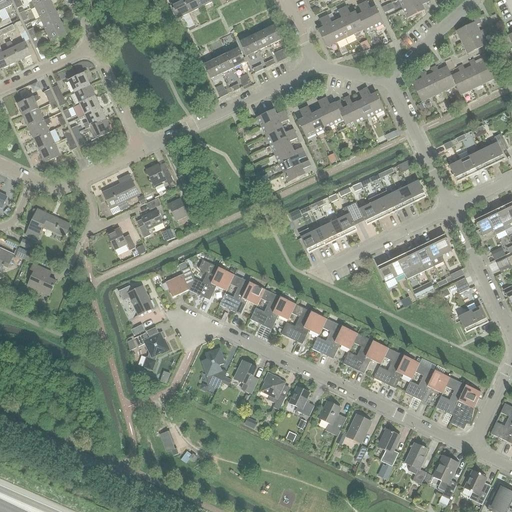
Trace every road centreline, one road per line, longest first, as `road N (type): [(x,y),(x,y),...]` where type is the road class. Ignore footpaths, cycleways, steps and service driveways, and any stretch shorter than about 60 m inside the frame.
road 1 (unclassified): [(470,450),(188,321)]
road 2 (tertiary): [(188,511),(0,419)]
road 3 (residential): [(313,63),(140,151)]
road 4 (residential): [(450,206),(308,276)]
road 5 (residential): [(450,206),(390,81)]
road 6 (residential): [(509,322),(450,206)]
